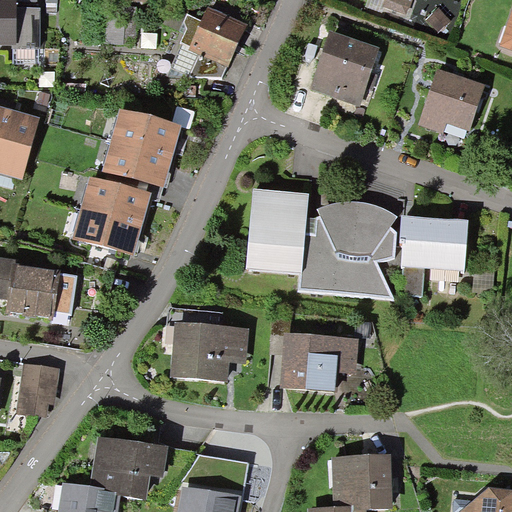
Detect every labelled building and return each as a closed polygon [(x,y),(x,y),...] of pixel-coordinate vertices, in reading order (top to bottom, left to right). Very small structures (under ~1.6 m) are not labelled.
[(367,0),(408,14),(413,0),(367,0)] [(511,0),(495,52),(511,57),(511,0)] [(18,3),(0,2),(0,48),(18,48),(18,3)] [(251,26),(215,8),(207,21),(193,14),(176,65),(200,76),(225,77),(251,26)] [(381,50),(334,34),(316,88),(364,103),(381,50)] [(483,89),(433,76),(420,126),(443,132),(445,121),(473,128),(483,89)] [(0,107),(0,179),(22,186),(42,120),(26,115),(0,107)] [(186,126),(125,110),(109,170),(170,187),(174,171),(180,148),(186,126)] [(155,194),(95,179),(80,240),(139,255),(144,234),(148,219),(155,194)] [(309,272),(313,217),(314,196),(254,192),(248,267),(309,272)] [(334,207),(313,217),(309,272),(305,288),(396,298),(385,264),(406,266),(407,223),(395,210),(384,207),(370,204),(349,204),(334,207)] [(475,225),(407,223),(406,266),(405,295),(427,295),(427,282),(475,283),(475,293),(496,294),(496,272),(474,271),(475,225)] [(25,261),(0,257),(0,298),(13,300),(11,315),(59,321),(65,272),(24,266),(25,261)] [(226,322),(226,312),(182,311),(182,321),(226,322)] [(250,363),(252,327),(176,324),(174,375),(235,378),(236,363),(250,363)] [(365,339),(288,333),(284,386),(343,391),(345,373),(362,374),(365,339)] [(61,370),(28,366),(22,413),(55,417),(61,370)] [(173,449),(103,440),(97,490),(125,493),(155,497),(158,477),(169,478),(173,449)] [(396,459),(338,460),(339,511),(371,510),(397,509),(396,459)] [(122,511),(125,493),(97,490),(67,486),(63,511),(122,511)] [(242,511),(245,497),(191,488),(186,511),(242,511)] [(511,511),(511,497),(485,496),(463,511),(511,511)]
